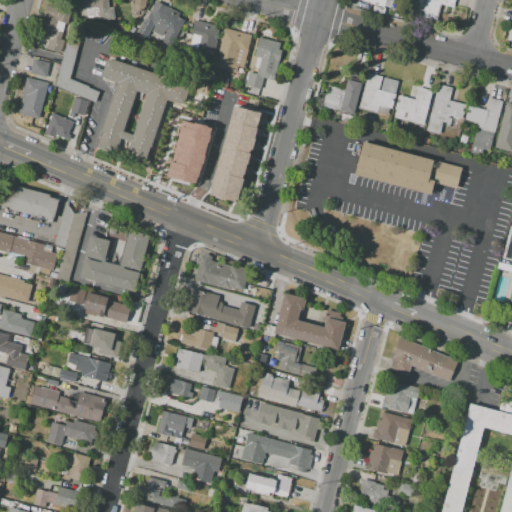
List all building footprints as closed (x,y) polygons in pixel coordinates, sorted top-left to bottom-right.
[(75,0),(107,0),(110,18),(99,20),(97,6),(77,9),(75,0)] [(145,0),(144,11),(133,10),(134,0),(145,0)] [(419,0),(454,0),(453,7),(441,4),(437,21),(416,15),(419,0)] [(155,1),(146,19),(144,18),(137,32),(147,37),(150,31),(162,37),(159,44),(170,49),(186,16),(155,1)] [(46,5),(38,36),(48,38),(45,49),(60,53),(64,40),(60,39),(62,32),(55,30),(57,21),(67,24),(71,11),(46,5)] [(194,21),(190,35),(201,38),(196,56),(212,60),(220,27),(194,21)] [(224,28),(214,68),(241,75),(251,35),(224,28)] [(68,38),(79,41),(69,78),(98,92),(93,102),(56,86),(68,38)] [(258,38),(253,57),(261,59),(256,74),(244,71),(241,84),(260,89),(263,77),(274,80),(284,44),(258,38)] [(107,58),(189,86),(182,105),(166,100),(144,164),(124,157),(129,142),(119,139),(115,152),(95,146),(117,83),(100,78),(107,58)] [(49,63),(48,67),(54,69),(52,75),(46,74),(45,78),(28,73),(32,59),(49,63)] [(388,118),(399,81),(368,73),(358,109),(388,118)] [(38,118),(48,83),(26,77),(21,94),(23,95),(18,113),(38,118)] [(361,84),(353,114),(322,106),(327,85),(344,89),(347,79),(361,84)] [(228,82),(227,88),(219,86),(221,80),(228,82)] [(465,104),(461,120),(448,116),(446,124),(442,123),(439,135),(425,132),(438,84),(452,88),(448,100),(465,104)] [(432,91),(418,87),(415,99),(398,95),(394,110),(396,110),(394,118),(423,126),(432,91)] [(502,101),(489,151),(482,149),(481,155),(469,152),(477,123),(464,119),(468,105),(484,109),(488,97),(502,101)] [(88,102),(73,98),(70,112),(84,116),(88,102)] [(511,103),(511,144),(510,152),(493,148),(505,102),(511,103)] [(177,126),(163,122),(167,106),(181,109),(177,126)] [(232,106),(217,159),(209,194),(233,201),(259,113),(232,106)] [(72,123),(68,133),(71,134),(68,141),(55,135),(54,138),(42,133),(51,114),(72,123)] [(194,131),(183,174),(163,168),(168,149),(166,148),(170,131),(173,132),(174,126),(178,127),(194,131)] [(363,142),(461,168),(455,189),(433,183),(430,195),(354,175),(363,142)] [(0,196),(3,186),(14,188),(14,186),(49,195),(48,197),(58,200),(53,218),(38,214),(38,216),(10,209),(10,208),(0,204),(0,196)] [(65,201),(73,213),(65,248),(54,245),(65,201)] [(73,213),(65,248),(56,279),(68,282),(86,213),(73,213)] [(508,226),(511,227),(511,256),(511,260),(500,257),(508,226)] [(90,236),(79,278),(134,292),(149,235),(128,230),(119,266),(104,262),(109,240),(90,236)] [(0,233),(44,244),(42,251),(56,254),(52,270),(22,263),(23,257),(0,251),(0,233)] [(200,254),(194,280),(242,291),(247,268),(231,264),(231,266),(210,262),(211,256),(200,254)] [(0,276),(30,284),(25,302),(0,295),(0,276)] [(40,285),(31,283),(33,276),(42,279),(40,285)] [(56,280),(53,288),(47,286),(49,279),(56,280)] [(193,290),(187,312),(251,328),(256,306),(240,303),(239,310),(217,305),(219,296),(193,290)] [(86,292),(107,298),(106,300),(129,306),(125,323),(95,315),(96,312),(82,309),(86,292)] [(305,298),(283,292),(273,332),(337,348),(344,322),(326,317),(324,327),(296,320),(299,309),(302,310),(305,298)] [(2,309),(0,317),(0,329),(30,337),(34,322),(21,319),(22,314),(2,309)] [(183,333),(180,343),(215,352),(218,338),(212,337),(212,335),(234,341),(237,328),(224,325),(224,324),(216,322),(215,327),(197,322),(193,336),(183,333)] [(93,328),(114,334),(113,340),(122,342),(117,359),(97,353),(98,348),(89,346),(93,328)] [(0,333),(8,335),(6,341),(21,345),(19,355),(27,357),(24,370),(4,365),(7,354),(0,352),(0,333)] [(398,337),(457,361),(449,381),(411,366),(408,376),(389,371),(398,337)] [(275,341),(300,348),(297,362),(316,367),(313,378),(278,369),(280,360),(275,359),(277,352),(273,351),(275,341)] [(177,348),(224,360),(223,367),(232,369),(227,390),(213,386),(217,371),(199,367),(197,372),(173,367),(177,348)] [(69,353),(110,363),(105,381),(80,375),(81,371),(75,369),(76,364),(67,362),(69,353)] [(0,366),(9,369),(4,386),(10,387),(7,399),(0,397),(0,366)] [(58,377),(60,369),(77,373),(75,382),(58,377)] [(262,373),(288,380),(286,387),(299,390),(297,398),(300,399),(302,388),(324,393),(320,412),(295,405),(295,407),(256,397),(262,373)] [(47,384),(48,378),(58,381),(57,386),(47,384)] [(172,379),(190,383),(188,391),(192,392),(190,398),(187,397),(187,398),(168,393),(172,379)] [(388,381),(419,389),(412,415),(380,406),(383,398),(384,398),(388,381)] [(35,386),(30,404),(99,422),(105,399),(78,392),(76,400),(58,396),(59,392),(35,386)] [(201,386),(214,390),(211,402),(211,403),(198,399),(201,386)] [(216,390),(241,396),(237,412),(218,407),(220,398),(215,397),(216,390)] [(260,404),(318,419),(313,439),(295,434),(296,430),(288,428),(287,430),(275,427),(275,425),(267,423),(267,425),(255,422),(260,404)] [(440,511),(469,404),(511,415),(511,511),(440,511)] [(162,412),(162,411),(193,419),(190,429),(184,427),(180,439),(157,433),(162,412)] [(379,411),(410,419),(403,445),(372,437),(379,411)] [(95,426),(72,420),(72,422),(66,421),(65,426),(51,422),(45,442),(60,446),(63,436),(90,443),(95,426)] [(0,432),(8,435),(5,447),(0,445),(0,432)] [(191,433),(206,436),(202,450),(188,446),(191,433)] [(248,433),(312,451),(306,473),(287,467),(289,460),(265,453),(261,464),(241,458),(248,433)] [(153,441),(174,446),(169,465),(148,459),(149,454),(147,453),(149,446),(151,446),(153,441)] [(372,442),(403,450),(397,477),(366,469),(372,442)] [(185,449),(221,458),(217,473),(213,471),(210,483),(191,479),(193,469),(181,466),(185,449)] [(73,453),(67,478),(84,482),(90,457),(73,453)] [(22,455),(37,459),(34,471),(19,467),(22,455)] [(249,475),(245,490),(268,495),(268,493),(286,497),(290,478),(277,475),(275,481),(249,475)] [(362,479),(357,499),(397,509),(399,499),(387,496),(389,491),(383,489),(384,485),(362,479)] [(400,483),(414,487),(411,498),(397,494),(400,483)] [(82,493),(58,487),(57,494),(36,489),(32,505),(44,508),(46,502),(78,510),(82,493)] [(0,497),(14,501),(12,508),(0,504),(0,497)] [(174,511),(135,502),(132,511),(174,511)] [(241,511),(244,503),(255,506),(255,505),(267,508),(266,511),(269,511),(241,511)]
